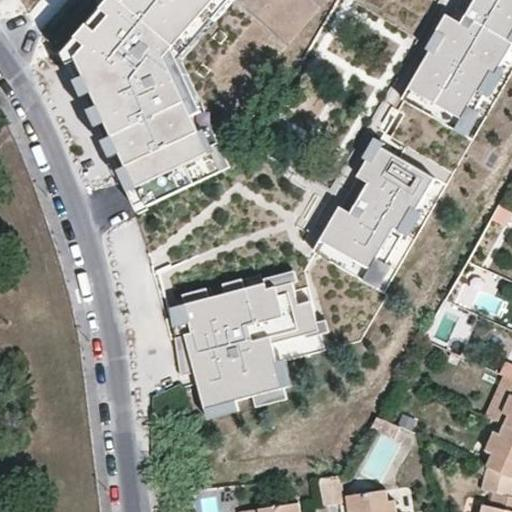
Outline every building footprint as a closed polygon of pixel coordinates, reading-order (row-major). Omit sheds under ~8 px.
[(220,0),(128,0),(126,2),(123,0),(112,0),(105,9),(114,17),(100,33),(91,25),(80,38),(90,47),(79,58),(81,61),(88,77),(78,81),(86,98),(96,93),(102,106),(92,111),(100,128),(110,123),(116,137),(107,142),(115,159),(124,154),(130,166),(121,171),(131,193),(141,188),(149,206),(222,172),(169,59),(220,0)] [(220,0),(169,59),(222,172),(232,167),(182,60),(234,0),(220,0)] [(477,110),(485,95),(479,92),(492,71),(497,74),(511,48),(511,41),(509,40),(511,35),(511,0),(461,0),(452,17),(447,15),(438,30),(442,33),(431,52),(410,88),(439,105),(432,117),(456,131),(471,106),(477,110)] [(105,9),(91,25),(100,33),(114,17),(105,9)] [(442,33),(438,30),(427,49),(431,52),(442,33)] [(71,65),(81,61),(79,58),(90,47),(80,38),(65,53),(71,65)] [(485,95),(490,98),(502,77),(497,74),(492,71),(479,92),(485,95)] [(439,105),(410,88),(403,100),(432,117),(439,105)] [(96,93),(86,98),(92,111),(102,106),(96,93)] [(456,131),(468,137),(481,113),(477,110),(471,106),(456,131)] [(110,123),(100,128),(107,142),(116,137),(110,123)] [(364,158),(368,161),(374,164),(383,148),(386,143),(376,138),(364,158)] [(341,207),(322,240),(348,255),(341,267),(365,281),(379,258),(387,264),(405,234),(399,231),(413,207),(418,210),(437,179),(383,148),(374,164),(368,161),(358,177),(341,207)] [(124,154),(115,159),(121,171),(130,166),(124,154)] [(140,211),(149,206),(141,188),(131,193),(140,211)] [(413,207),(399,231),(405,234),(409,237),(423,213),(418,210),(413,207)] [(315,252),(341,267),(348,255),(322,240),(315,252)] [(379,258),(365,281),(379,289),(392,266),(387,264),(379,258)] [(268,393),(261,367),(269,365),(264,346),(320,331),(312,301),(299,304),(293,283),(268,289),(267,283),(186,305),(193,333),(186,334),(206,410),(268,393)] [(209,419),(279,401),(269,365),(261,367),(268,393),(206,410),(209,419)] [(511,375),(504,372),(504,373),(486,412),(505,421),(509,412),(504,409),(511,391),(511,390),(511,375)] [(511,424),(505,421),(500,431),(495,429),(487,446),(494,450),(488,463),(511,474),(511,424)] [(409,428),(399,423),(395,432),(406,437),(409,428)] [(511,511),(511,474),(488,463),(483,486),(495,489),(492,501),(485,500),(482,511),(511,511)] [(339,474),(321,475),(324,501),(340,499),(339,490),(341,489),(339,474)] [(396,511),(414,509),(411,485),(387,489),(388,498),(395,497),(396,511)] [(396,511),(395,497),(388,498),(387,489),(348,494),(350,511),(354,510),(353,511),(396,511)] [(300,511),(299,501),(260,506),(260,511),(300,511)]
